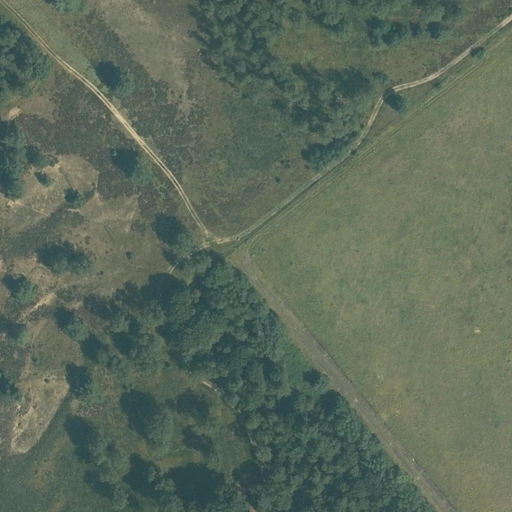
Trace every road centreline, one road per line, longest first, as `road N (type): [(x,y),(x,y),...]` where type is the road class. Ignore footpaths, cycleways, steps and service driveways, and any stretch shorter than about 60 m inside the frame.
road 1 (track): [(220,240),(176,261),(157,311),(187,367),(247,425),(284,511)]
road 2 (track): [(0,0),(230,252)]
